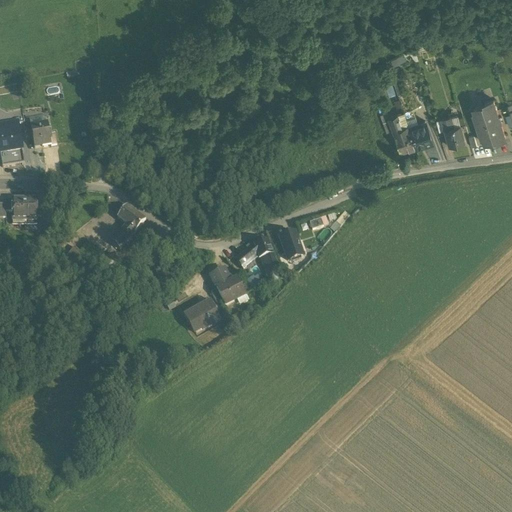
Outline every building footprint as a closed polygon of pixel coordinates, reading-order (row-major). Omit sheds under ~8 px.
[(297,51),(297,44),(280,46),(281,53),(278,53),(281,74),(323,69),(320,48),(297,51)] [(493,102),(484,105),(485,107),(483,108),(483,107),(473,110),(475,115),(474,116),(482,141),(483,141),(484,146),(494,143),(494,142),(496,141),(496,144),(506,141),(500,124),(502,124),(500,118),(499,118),(493,102)] [(387,115),(380,117),(386,135),(393,133),(388,120),(389,120),(387,115)] [(404,115),(397,117),(403,133),(409,131),(404,115)] [(403,133),(397,117),(389,120),(388,120),(393,133),(394,136),(403,133)] [(452,130),(449,119),(442,121),(445,133),(449,149),(464,145),(459,128),(452,130)] [(442,123),(436,125),(439,135),(445,133),(442,123)] [(425,125),(409,131),(415,151),(416,152),(432,146),(425,125)] [(5,128),(0,128),(0,156),(22,153),(18,126),(5,128)] [(47,126),(30,129),(34,150),(51,147),(47,126)] [(394,136),(393,136),(400,156),(415,151),(409,131),(403,133),(394,136)] [(24,166),(22,153),(0,156),(2,169),(24,166)] [(24,225),(24,201),(12,201),(12,213),(12,226),(24,225)] [(36,201),(24,201),(24,225),(37,225),(37,218),(37,207),(36,201)] [(145,220),(126,206),(117,218),(126,225),(122,230),(130,237),(145,220)] [(317,218),(310,221),(312,229),(320,226),(317,218)] [(130,237),(122,230),(111,242),(119,249),(130,237)] [(294,232),(279,238),(288,260),(303,254),(294,232)] [(267,239),(254,244),(258,255),(259,258),(261,257),(272,253),(267,239)] [(74,247),(62,262),(71,271),(83,257),(92,264),(102,253),(89,243),(80,252),(74,247)] [(255,246),(237,261),(241,267),(244,265),(252,258),(258,255),(255,246)] [(272,253),(261,257),(265,269),(272,267),(277,265),(272,253)] [(113,255),(106,263),(109,266),(116,258),(113,255)] [(116,258),(109,266),(112,269),(120,262),(116,258)] [(210,278),(217,289),(230,282),(224,270),(210,278)] [(253,278),(247,281),(254,290),(259,286),(253,278)] [(230,282),(217,289),(222,300),(225,305),(245,295),(236,279),(230,282)] [(254,290),(247,281),(244,283),(250,291),(254,290)] [(222,300),(217,289),(211,292),(216,303),(222,300)] [(245,295),(225,305),(228,311),(248,301),(245,295)] [(207,299),(198,304),(200,308),(185,316),(190,326),(198,321),(202,330),(220,321),(207,299)]
